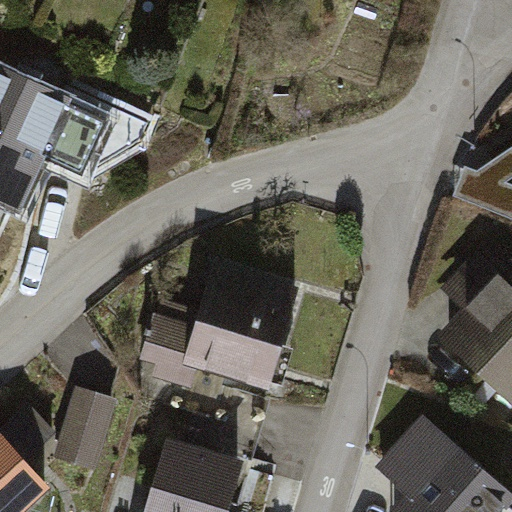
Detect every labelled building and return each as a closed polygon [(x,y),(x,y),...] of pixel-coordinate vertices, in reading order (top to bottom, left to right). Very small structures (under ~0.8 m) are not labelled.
[(112,102),(2,53),(0,58),(0,184),(63,212),(112,102)] [(446,330),(511,386),(511,247),(491,230),(449,279),(473,300),(446,330)] [(299,285),(213,266),(202,317),(192,363),(185,391),(271,410),(299,285)] [(192,363),(202,317),(154,307),(144,352),(192,363)] [(85,370),(71,446),(129,457),(144,381),(85,370)] [(393,506),(400,511),(491,511),(511,489),(511,467),(430,396),(376,458),(410,487),(393,506)] [(0,511),(37,511),(72,483),(20,420),(0,437),(0,511)] [(235,511),(248,470),(170,447),(150,511),(235,511)]
